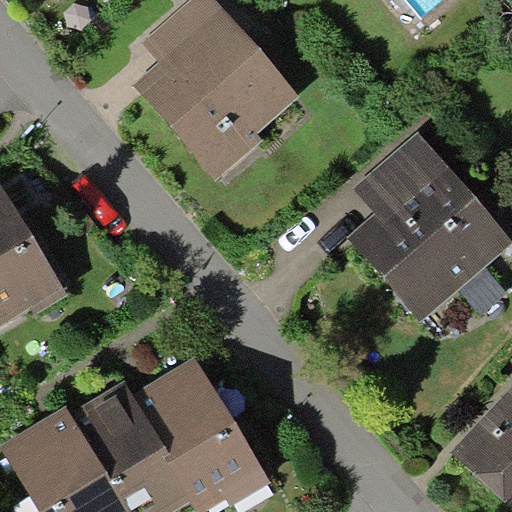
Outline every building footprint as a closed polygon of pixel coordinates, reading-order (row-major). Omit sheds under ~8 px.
[(213,181),(302,103),(212,0),(197,0),(144,47),(164,70),(137,94),(213,181)] [(420,326),(511,247),(420,141),(357,196),(380,222),(351,247),(420,326)] [(0,320),(68,286),(0,180),(0,320)] [(36,511),(186,511),(259,478),(200,354),(148,378),(88,407),(54,423),(5,445),(36,511)] [(511,509),(511,398),(457,458),(511,509)]
